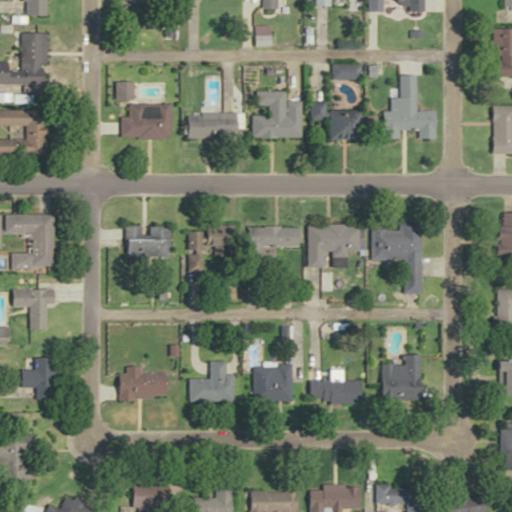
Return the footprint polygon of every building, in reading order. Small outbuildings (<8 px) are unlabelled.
[(483,76),(511,76),(511,37),(511,29),(484,29),(483,76)] [(0,84),(41,85),(42,33),(15,33),(14,65),(0,64),(0,84)] [(392,97),(383,98),(383,112),(375,112),(375,139),(393,139),(393,129),(411,129),(411,75),(392,75),(392,97)] [(295,137),(294,101),(279,101),(279,91),(259,92),(260,114),(248,114),(249,138),(295,137)] [(320,139),(344,139),(344,102),(302,102),(302,120),(321,120),(320,139)] [(113,138),(155,139),(155,113),(145,112),(146,105),(113,105),(113,138)] [(507,105),(484,105),(484,154),(507,154),(507,105)] [(0,139),(0,155),(37,155),(37,111),(0,111),(0,126),(19,126),(19,139),(0,139)] [(176,114),(176,139),(212,139),(212,114),(176,114)] [(511,213),(488,214),(488,262),(511,261),(511,213)] [(0,214),(0,233),(24,233),(24,254),(3,254),(4,269),(47,269),(47,214),(0,214)] [(298,225),(297,267),(314,268),(315,257),(339,257),(339,254),(350,254),(350,226),(298,225)] [(395,260),(396,294),(414,294),(413,226),(391,226),(391,230),(377,230),(377,226),(364,226),(364,260),(395,260)] [(163,259),(163,228),(117,227),(116,259),(163,259)] [(290,247),(290,228),(240,228),(240,254),(253,254),(253,247),(290,247)] [(196,232),(181,233),(182,250),(208,249),(207,238),(196,238),(196,232)] [(511,289),(490,290),(490,311),(511,311),(511,289)] [(40,305),(46,305),(46,290),(4,290),(4,307),(23,307),(23,330),(40,330),(40,305)] [(412,356),(394,356),(394,365),(371,365),(371,400),(412,400),(412,356)] [(27,359),(27,370),(13,371),(13,388),(31,388),(31,400),(47,400),(47,358),(27,359)] [(225,402),(225,375),(218,375),(218,362),(202,362),(202,380),(181,380),(181,403),(225,402)] [(283,365),(246,365),(246,402),(283,402),(283,365)] [(135,372),(135,367),(119,367),(119,374),(111,375),(111,400),(158,400),(158,372),(135,372)] [(511,394),(511,371),(491,372),(492,395),(511,394)] [(352,405),(352,381),(300,381),(300,405),(352,405)] [(494,471),(511,470),(511,422),(492,423),(494,471)] [(0,437),(0,479),(29,478),(26,436),(0,437)] [(160,483),(124,483),(124,507),(160,507),(160,483)] [(287,511),(288,484),(275,484),(275,490),(240,490),(239,511),(287,511)] [(350,485),(300,485),(300,511),(323,511),(350,511),(350,485)] [(368,504),(397,503),(397,511),(414,511),(414,485),(367,486),(368,504)] [(206,497),(183,497),(183,511),(222,511),(223,489),(206,489),(206,497)] [(475,511),(473,491),(437,496),(438,511),(475,511)] [(88,511),(90,506),(57,495),(51,511),(88,511)]
